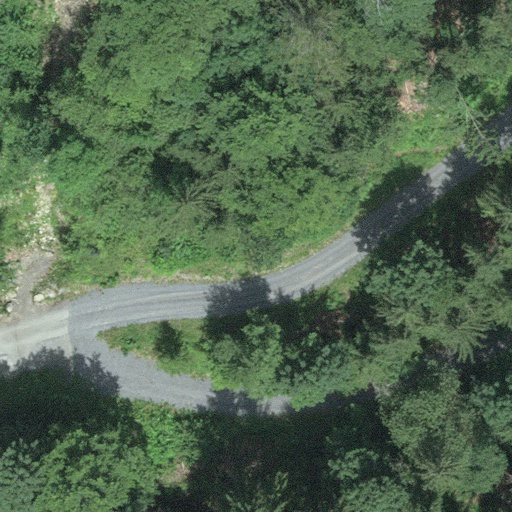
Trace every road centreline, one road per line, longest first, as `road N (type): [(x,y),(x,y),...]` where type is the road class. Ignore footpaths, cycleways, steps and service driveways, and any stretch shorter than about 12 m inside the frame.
road 1 (track): [(0,343),(170,298),(287,288),(333,265),(511,123)]
road 2 (track): [(71,319),(89,365),(186,399),(256,397),(401,373),(511,334)]
